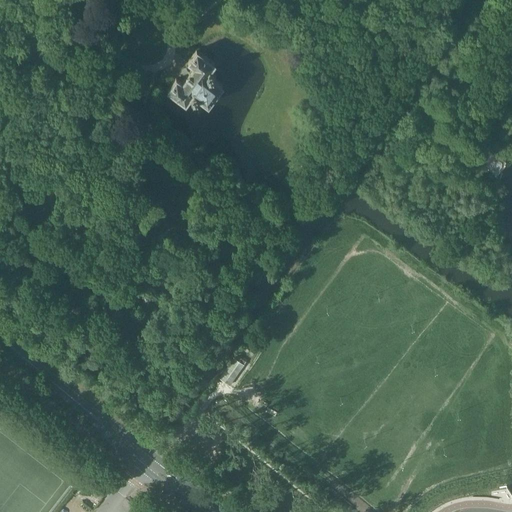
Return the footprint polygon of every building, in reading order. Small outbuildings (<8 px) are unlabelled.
[(20,50),(31,58),(45,39),(34,31),(20,50)] [(215,63),(198,51),(196,50),(188,62),(194,66),(182,82),(176,78),(167,89),(186,103),(190,97),(193,99),(196,99),(198,97),(208,105),(223,84),(213,77),(213,76),(214,74),(214,71),(211,69),(215,63)] [(17,55),(11,63),(17,67),(23,59),(17,55)] [(482,156),(494,167),(497,167),(500,164),(501,161),(488,150),(482,156)] [(234,357),(219,377),(229,384),(244,364),(246,361),(236,354),(234,357)]
